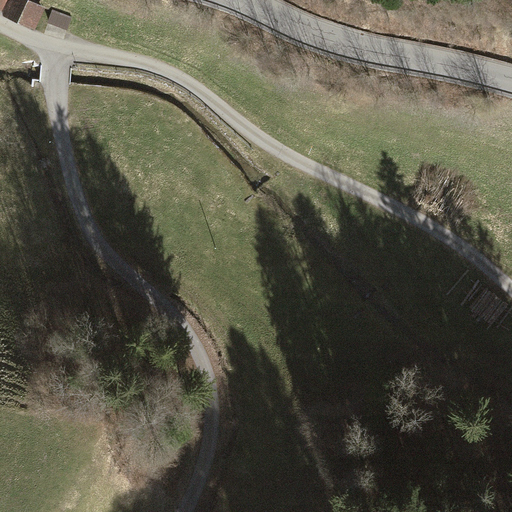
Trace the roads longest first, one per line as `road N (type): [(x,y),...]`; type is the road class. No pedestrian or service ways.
road 1 (residential): [(0,26),(53,53),(152,69),(188,87),(264,149),(440,235),(511,291)]
road 2 (track): [(53,53),(50,90),(64,167),(89,240),(192,346),(207,388),(207,443),(181,511)]
road 3 (tertiary): [(241,0),(346,45),(511,83)]
